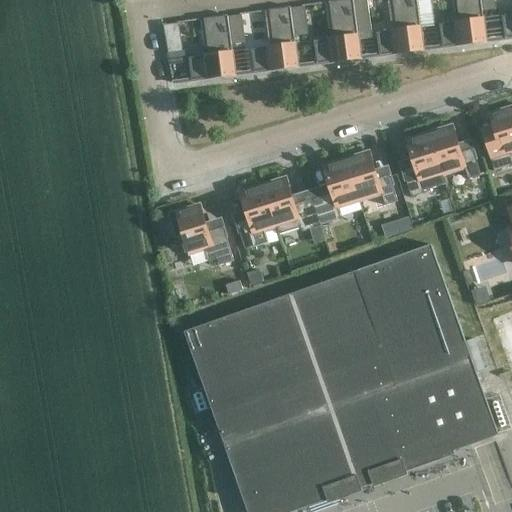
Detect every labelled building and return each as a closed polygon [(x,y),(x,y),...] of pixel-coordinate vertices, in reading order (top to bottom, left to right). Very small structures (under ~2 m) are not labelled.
[(340,0),(329,2),(329,3),(333,39),(314,41),(316,64),(360,58),(358,40),(352,0),(340,0)] [(352,0),(358,40),(372,38),(366,0),(352,0)] [(423,50),(420,27),(418,13),(416,0),(391,0),(396,30),(376,33),(379,55),(423,50)] [(481,11),(479,0),(455,0),(459,22),(439,24),(442,47),(485,41),(481,11)] [(479,0),(481,11),(495,9),(494,0),(479,0)] [(302,6),(290,8),(293,36),(307,34),(304,5),(301,5),(302,6)] [(268,10),(269,11),(273,46),(251,49),(254,72),(297,66),(293,36),(290,8),(289,7),(268,10)] [(431,12),(418,13),(420,27),(433,25),(431,12)] [(239,15),(227,16),(231,45),(245,43),(241,13),(239,14),(239,15)] [(504,39),(511,37),(511,14),(501,16),(504,39)] [(231,45),(227,16),(227,15),(203,18),(208,55),(188,58),(191,80),(235,75),(231,45)] [(182,51),(178,23),(178,22),(176,22),(176,23),(166,25),(165,23),(161,24),(167,53),(182,51)] [(511,107),(501,111),(501,110),(489,114),(497,141),(485,144),(494,171),(511,165),(511,156),(511,153),(511,152),(511,107)] [(460,152),(451,126),(429,133),(442,175),(464,168),(468,179),(480,175),(472,149),(460,152)] [(442,175),(429,133),(406,140),(414,167),(402,170),(411,197),(423,193),(420,182),(442,175)] [(346,159),(359,201),(381,194),(385,206),(397,202),(389,175),(377,179),(368,152),(346,159)] [(359,201),(346,159),(323,166),(331,193),(319,197),(328,223),(340,219),(337,208),(359,201)] [(262,185),(276,227),(278,235),(300,228),(301,232),(314,228),(306,201),(294,204),(285,178),(262,185)] [(253,234),(276,227),(262,185),(240,192),(248,219),(236,222),(244,249),(257,245),(253,234)] [(199,204),(188,208),(188,209),(169,214),(176,236),(183,234),(189,254),(204,249),(208,261),(216,258),(218,266),(234,261),(223,226),(208,231),(199,204)] [(431,244),(353,272),(184,332),(246,511),(273,511),(498,435),(431,244)] [(260,269),(246,272),(250,285),(263,281),(260,269)] [(240,280),(226,284),(229,294),(242,290),(240,280)]
